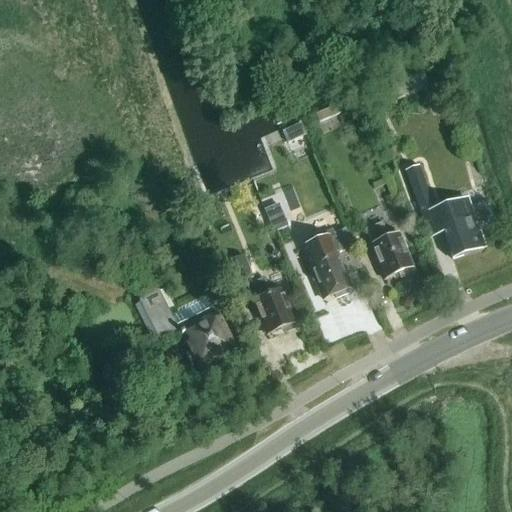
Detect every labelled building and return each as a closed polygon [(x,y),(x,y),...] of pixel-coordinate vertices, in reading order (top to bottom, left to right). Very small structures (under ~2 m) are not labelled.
[(399,98),(428,85),(417,62),(388,75),(399,98)] [(317,115),(321,123),(341,115),(337,107),(317,115)] [(299,127),(284,135),(289,146),(305,139),(299,127)] [(417,169),(403,174),(415,209),(429,204),(417,169)] [(464,202),(432,213),(450,263),(465,257),(480,252),(482,251),(476,234),(494,228),(489,211),(470,218),(464,202)] [(288,228),(278,206),(264,212),(274,234),(288,228)] [(381,225),(365,232),(385,281),(400,275),(401,278),(413,273),(398,237),(387,241),(381,225)] [(334,302),(350,296),(348,293),(351,292),(337,258),(343,256),(334,234),(303,247),(306,252),(303,253),(324,303),(333,299),(334,302)] [(239,285),(253,280),(245,258),(231,263),(239,285)] [(267,337),(282,331),(284,334),(295,329),(280,293),(270,297),(263,281),(247,288),(267,337)] [(142,304),(163,345),(181,336),(200,371),(235,353),(206,297),(171,315),(160,295),(154,293),(144,298),(142,304)]
